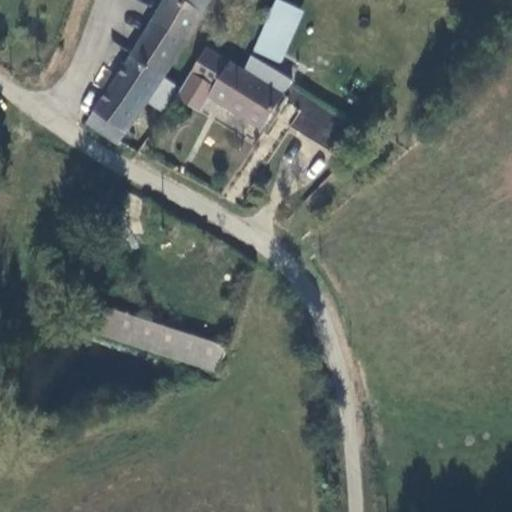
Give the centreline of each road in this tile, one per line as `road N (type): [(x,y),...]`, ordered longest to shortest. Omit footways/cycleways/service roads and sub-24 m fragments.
road 1 (unclassified): [(357,511),(347,372),(327,318),(293,268),(52,124)]
road 2 (unclassified): [(52,124),(107,0)]
